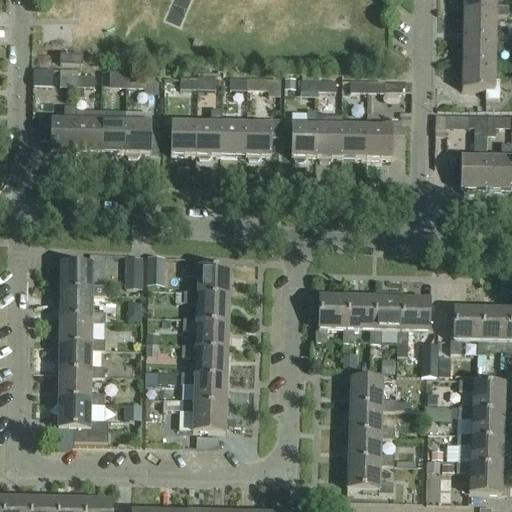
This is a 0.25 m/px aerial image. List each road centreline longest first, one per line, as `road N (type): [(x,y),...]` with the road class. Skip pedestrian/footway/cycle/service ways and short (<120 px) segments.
road 1 (residential): [(32,469),(269,472),(285,455),(293,240)]
road 2 (unclassified): [(293,240),(15,214)]
road 3 (residential): [(32,469),(17,459),(14,423),(15,214)]
road 4 (residential): [(420,252),(418,0)]
road 5 (residential): [(15,214),(22,0)]
road 6 (unclassified): [(420,252),(293,240)]
